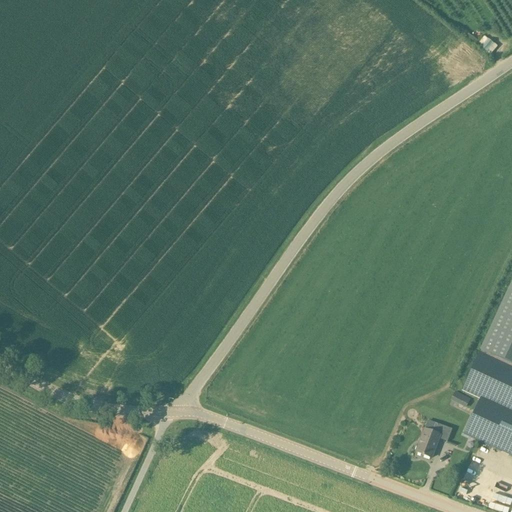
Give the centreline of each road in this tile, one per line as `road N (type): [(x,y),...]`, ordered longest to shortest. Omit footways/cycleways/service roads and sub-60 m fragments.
road 1 (unclassified): [(173,412),(332,195),(397,138),(511,61)]
road 2 (unclassified): [(457,511),(220,421),(173,412)]
road 3 (unclassified): [(173,412),(94,404),(0,360)]
